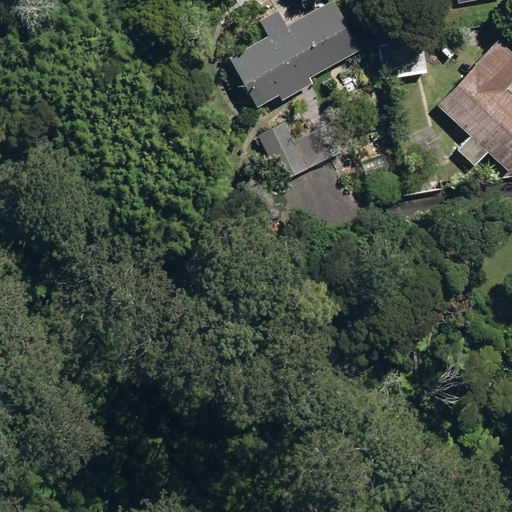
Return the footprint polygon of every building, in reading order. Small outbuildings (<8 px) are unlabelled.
[(227,57),(255,109),(278,96),(280,101),(311,84),(308,78),(360,50),(333,0),(284,27),(276,11),(258,20),(267,36),(227,57)] [(398,29),(382,32),(384,43),(399,41),(398,29)] [(377,46),(381,79),(426,72),(421,39),(377,46)] [(487,153),(508,172),(511,167),(511,97),(504,90),(511,81),(511,52),(499,40),(436,106),(468,136),(456,149),(474,166),(487,153)] [(257,135),(280,182),(331,157),(318,129),(293,141),(283,122),(257,135)] [(272,168),(268,159),(258,164),(262,173),(272,168)]
